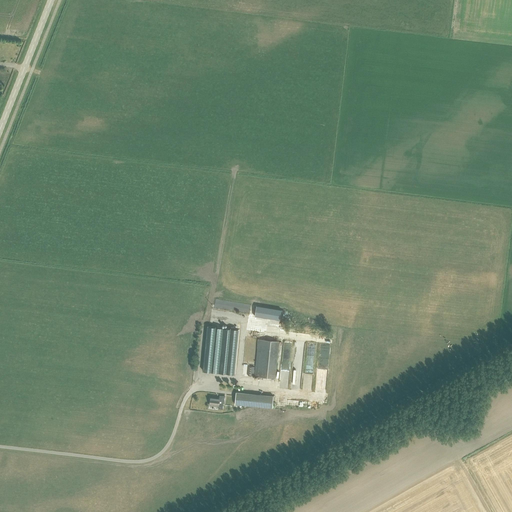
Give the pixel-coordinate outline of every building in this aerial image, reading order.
[(213,306),(219,308),(219,304),(222,305),(223,301),(214,299),(213,306)] [(227,311),(247,311),(247,303),(227,302),(227,311)] [(257,306),(255,316),(281,320),(282,310),(257,306)] [(234,374),(238,329),(208,326),(204,371),(234,374)] [(256,366),(255,376),(275,378),(279,341),(259,339),(256,363),(256,366)] [(272,408),(273,396),(236,392),(235,404),(272,408)] [(223,403),(223,401),(224,402),(225,396),(220,395),(219,398),(210,396),(209,405),(218,406),(218,408),(223,409),(223,403)]
